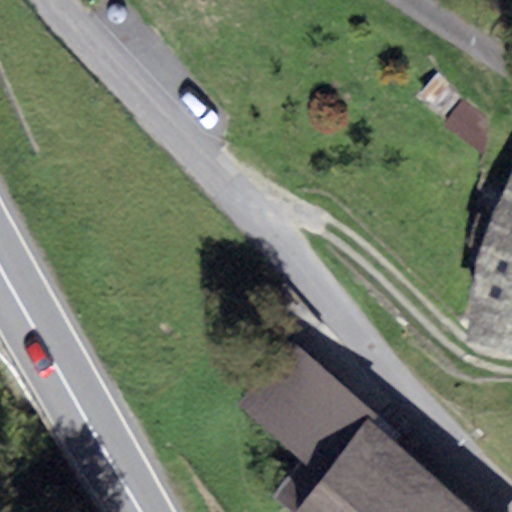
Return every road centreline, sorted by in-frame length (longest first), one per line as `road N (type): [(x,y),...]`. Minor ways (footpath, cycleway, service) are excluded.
road 1 (residential): [(511,496),(57,0)]
road 2 (primary): [(143,511),(0,261)]
